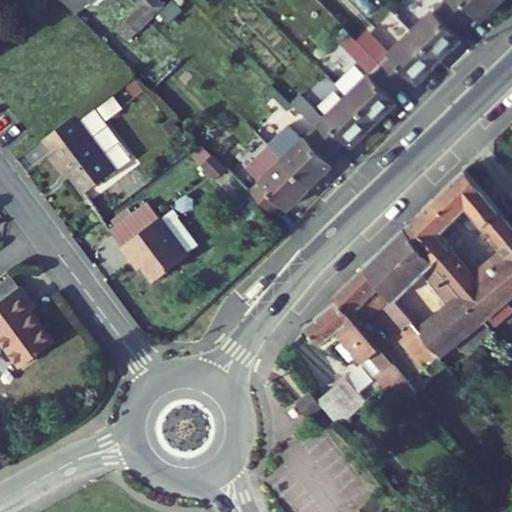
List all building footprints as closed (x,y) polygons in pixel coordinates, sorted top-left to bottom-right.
[(69,0),(80,11),(93,0),(69,0)] [(138,0),(143,5),(150,14),(158,6),(153,0),(138,0)] [(441,0),(415,27),(442,54),(465,32),(459,27),(469,18),(451,0),(441,0)] [(451,0),(469,18),(477,10),(483,15),(497,0),(451,0)] [(128,19),(136,28),(145,19),(150,14),(143,5),(128,19)] [(415,27),(381,61),(402,81),(411,73),(417,79),(442,54),(415,27)] [(357,57),(337,77),(349,90),(377,118),(400,96),(394,89),(402,81),(381,61),(371,70),(357,57)] [(349,90),(315,124),(336,145),(350,132),(356,139),(377,118),(349,90)] [(91,108),(75,120),(88,136),(104,123),(91,108)] [(75,120),(73,117),(59,129),(104,180),(116,171),(128,161),(129,156),(104,123),(88,136),(75,120)] [(282,156),(310,184),(337,158),(330,152),(336,145),(315,124),(282,156)] [(84,196),(104,180),(59,129),(42,143),(50,153),(45,157),(62,178),(67,174),(84,196)] [(252,187),(274,208),(287,195),(293,202),(310,184),(282,156),(252,187)] [(444,214),(477,181),(460,160),(425,195),(444,214)] [(425,195),(416,205),(432,225),(444,214),(425,195)] [(144,205),(108,234),(120,249),(147,228),(157,220),(144,205)] [(511,225),(465,265),(432,225),(416,205),(402,219),(476,312),(511,283),(511,225)] [(157,220),(147,228),(179,265),(189,257),(159,219),(157,220)] [(476,312),(402,219),(360,260),(380,285),(387,295),(417,269),(444,304),(414,328),(433,352),(479,316),(476,312)] [(156,284),(179,265),(147,228),(120,249),(131,263),(135,259),(156,284)] [(360,260),(329,289),(332,293),(357,325),(375,310),(417,364),(433,352),(414,328),(387,295),(380,285),(360,260)] [(0,307),(22,290),(9,274),(0,280),(0,307)] [(0,307),(0,339),(24,371),(56,347),(32,315),(38,310),(23,290),(22,290),(0,307)] [(297,321),(313,340),(328,328),(354,360),(363,353),(386,382),(396,374),(357,325),(332,293),(297,321)] [(336,377),(308,398),(324,418),(351,398),(336,377)] [(286,390),(294,402),(305,393),(297,383),(286,390)] [(372,511),(366,504),(387,488),(376,473),(350,491),(362,506),(354,511),(372,511)]
